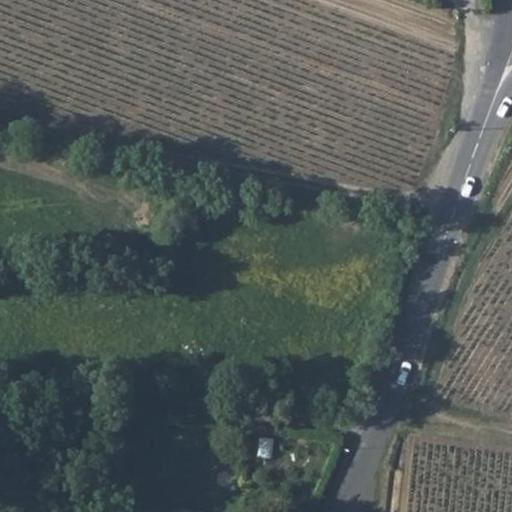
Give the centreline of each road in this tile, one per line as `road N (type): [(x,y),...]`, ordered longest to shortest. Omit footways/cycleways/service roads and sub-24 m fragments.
road 1 (track): [(0,110),(252,175),(457,210)]
road 2 (tertiary): [(341,511),(491,106)]
road 3 (track): [(383,409),(511,434)]
